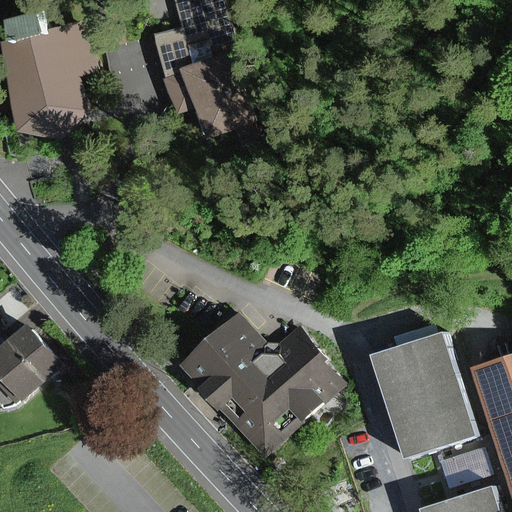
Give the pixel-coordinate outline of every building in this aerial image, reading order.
[(272,118),(239,0),(175,0),(183,27),(150,36),(169,108),(203,98),(213,135),(272,118)] [(87,22),(15,41),(29,132),(69,141),(101,113),(102,55),(87,22)] [(0,331),(14,321),(0,302),(0,331)] [(243,310),(182,364),(269,463),(354,388),(300,327),(277,348),(243,310)] [(81,366),(40,321),(0,358),(0,364),(38,405),(81,366)] [(458,341),(389,362),(420,463),(489,442),(458,341)] [(511,358),(479,369),(511,472),(511,358)] [(511,511),(511,502),(507,488),(437,509),(437,511),(511,511)]
